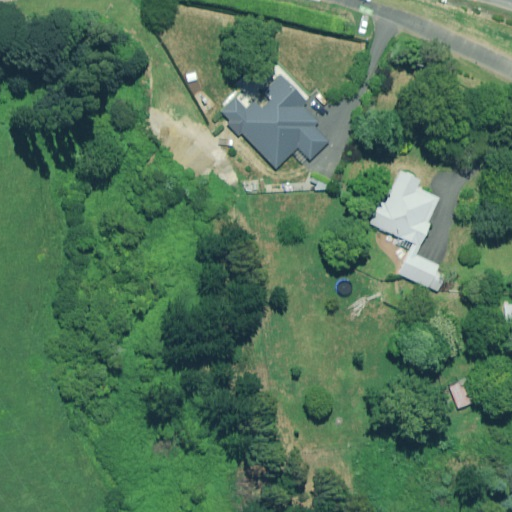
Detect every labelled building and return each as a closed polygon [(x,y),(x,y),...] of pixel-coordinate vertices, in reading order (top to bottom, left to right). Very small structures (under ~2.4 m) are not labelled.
[(308,103),(282,76),(264,93),(272,101),(264,108),(257,100),(247,109),(237,99),(223,112),(277,169),(299,148),(311,161),(331,142),(322,133),(343,114),(321,91),(308,103)] [(423,180),(401,170),(386,202),(382,200),(371,224),(414,243),(400,274),(431,288),(442,266),(417,255),(443,198),(419,187),(423,180)] [(253,193),(251,181),(236,185),(239,197),(253,193)] [(477,403),(468,379),(450,386),(459,409),(477,403)] [(451,401),(438,403),(441,413),(453,411),(451,401)]
